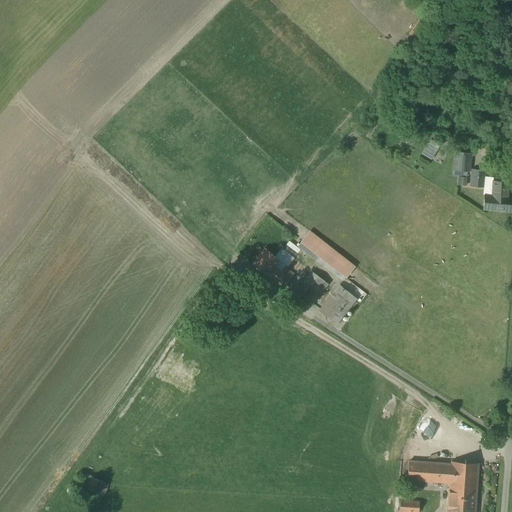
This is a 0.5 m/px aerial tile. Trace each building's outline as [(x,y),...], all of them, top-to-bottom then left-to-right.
[(440,145),(430,139),(422,154),(431,160),(440,145)] [(455,152),(453,170),(469,172),(471,153),(455,152)] [(472,169),(471,186),(482,187),(484,170),(472,169)] [(484,195),(483,209),(511,212),(511,199),(507,199),(508,182),(493,181),(492,196),(484,195)] [(357,266),(311,230),(300,244),(346,280),(357,266)] [(265,249),(252,264),(266,275),(267,275),(274,266),(279,260),(265,249)] [(274,266),(267,275),(283,288),(294,275),(284,267),(280,271),(274,266)] [(312,273),(294,295),(309,307),(327,284),(312,273)] [(357,300),(339,286),(320,310),(338,324),(357,300)] [(450,483),(477,485),(478,464),(451,462),(451,465),(409,462),(407,480),(450,483)] [(112,487),(94,477),(87,490),(105,500),(112,487)] [(474,511),(477,485),(450,483),(447,511),(474,511)] [(422,511),(422,502),(402,502),(402,511),(422,511)]
